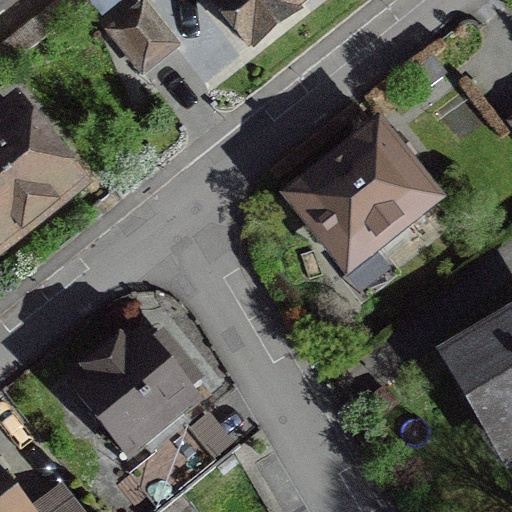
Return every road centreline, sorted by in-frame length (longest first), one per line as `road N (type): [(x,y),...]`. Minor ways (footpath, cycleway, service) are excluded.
road 1 (residential): [(449,0),(177,225)]
road 2 (residential): [(341,511),(177,225)]
road 3 (residential): [(177,225),(0,363)]
